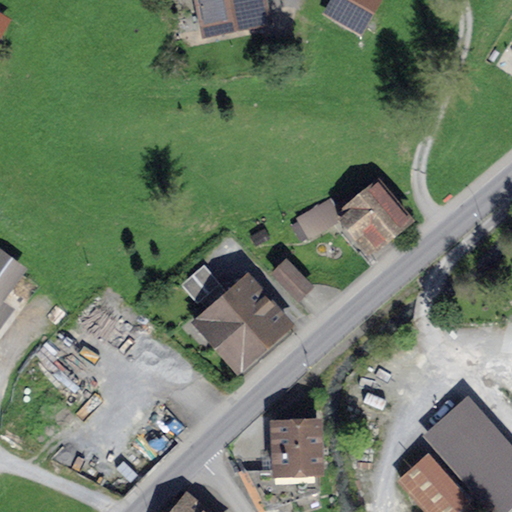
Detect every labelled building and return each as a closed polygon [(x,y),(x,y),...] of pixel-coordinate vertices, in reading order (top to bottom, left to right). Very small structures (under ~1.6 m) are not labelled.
[(197,0),(205,35),(266,20),(260,0),(197,0)] [(381,0),(331,0),(323,15),(361,36),(381,0)] [(0,17),(0,35),(8,22),(0,17)] [(511,45),(497,67),(511,77),(511,45)] [(416,230),(380,184),(338,217),(373,263),(416,230)] [(322,206),(298,221),(310,240),(334,225),(322,206)] [(0,312),(25,277),(0,259),(0,312)] [(287,264),(272,277),(297,306),(312,293),(287,264)] [(221,295),(210,282),(197,294),(208,307),(221,295)] [(193,326),(237,375),(286,332),(242,283),(193,326)] [(475,511),(505,511),(511,506),(511,469),(460,411),(418,447),(475,511)] [(298,424),(317,422),(316,412),(297,414),(298,424)] [(270,427),(275,472),(322,467),(317,422),(298,424),(270,427)] [(419,511),(457,511),(433,482),(410,500),(419,511)] [(195,511),(179,499),(168,511),(195,511)]
